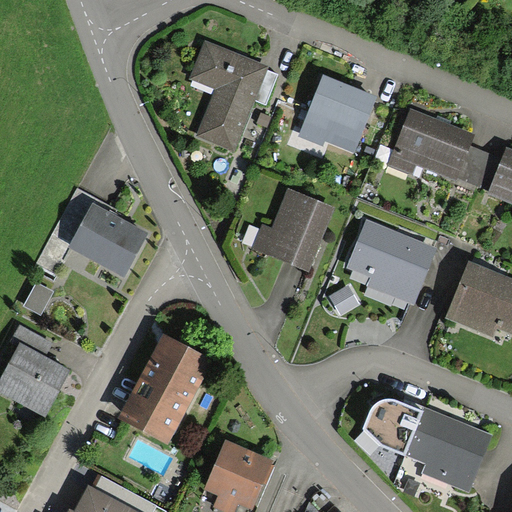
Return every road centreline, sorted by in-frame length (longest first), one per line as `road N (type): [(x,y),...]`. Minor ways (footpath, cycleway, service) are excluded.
road 1 (residential): [(194,261),(139,309),(35,511)]
road 2 (residential): [(233,0),(511,110)]
road 3 (residential): [(91,40),(194,261)]
road 4 (residential): [(511,411),(361,361),(290,409)]
road 5 (residential): [(194,261),(290,409)]
road 6 (residential): [(290,409),(324,458),(379,511)]
